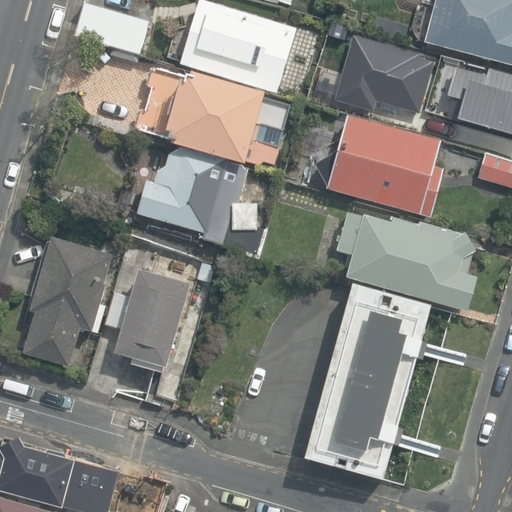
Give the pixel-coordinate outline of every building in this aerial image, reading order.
[(86,0),(75,0),(65,29),(137,56),(149,23),(86,0)] [(300,22),(228,0),(187,0),(170,56),(280,90),(300,22)] [(511,0),(423,0),(413,34),(511,63),(511,0)] [(353,28),(326,19),(315,52),(341,61),(353,28)] [(371,44),(354,105),(429,126),(447,65),(371,44)] [(237,157),(247,116),(280,121),(284,104),(249,95),(252,86),(145,59),(136,95),(152,99),(143,134),(237,157)] [(436,135),(334,107),(314,183),(415,210),(436,135)] [(142,162),(127,207),(198,228),(195,235),(243,250),(257,204),(239,198),(249,166),(228,160),(227,165),(163,146),(157,166),(142,162)] [(511,159),(476,149),(468,178),(511,190),(511,159)] [(62,362),(73,323),(94,330),(107,286),(96,283),(107,247),(41,227),(18,306),(26,309),(14,348),(62,362)] [(197,267),(133,245),(99,344),(163,366),(197,267)] [(435,307),(354,285),(307,451),(390,478),(435,307)] [(0,428),(0,481),(94,511),(98,511),(113,465),(0,428)] [(0,493),(0,511),(43,511),(45,507),(0,493)]
